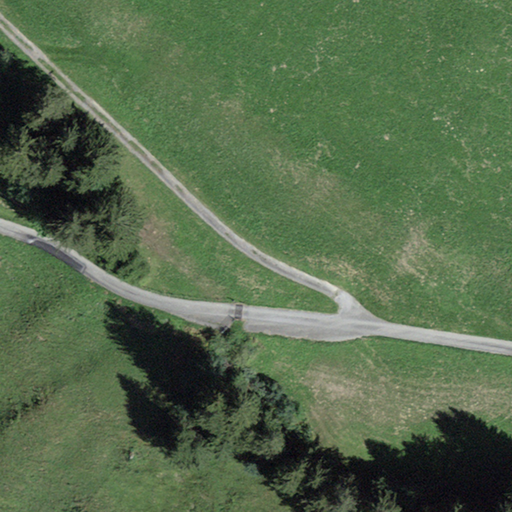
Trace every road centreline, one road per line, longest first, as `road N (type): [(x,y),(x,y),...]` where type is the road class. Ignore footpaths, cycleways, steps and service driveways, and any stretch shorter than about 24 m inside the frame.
road 1 (unclassified): [(0,228),(133,297),(239,320),(362,328),(511,352)]
road 2 (track): [(0,25),(232,238),(341,299),(362,328)]
